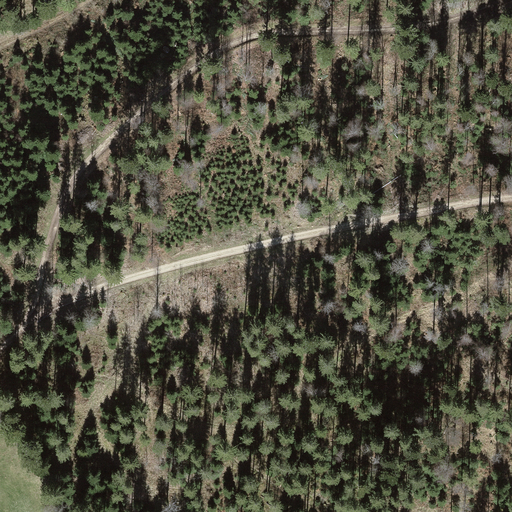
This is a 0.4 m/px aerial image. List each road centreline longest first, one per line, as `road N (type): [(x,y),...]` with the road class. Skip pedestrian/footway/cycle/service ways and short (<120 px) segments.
road 1 (track): [(39,310),(45,261),(73,180),(219,50),(259,33),(434,24),(499,0)]
road 2 (track): [(0,349),(39,310),(124,279),(511,198)]
